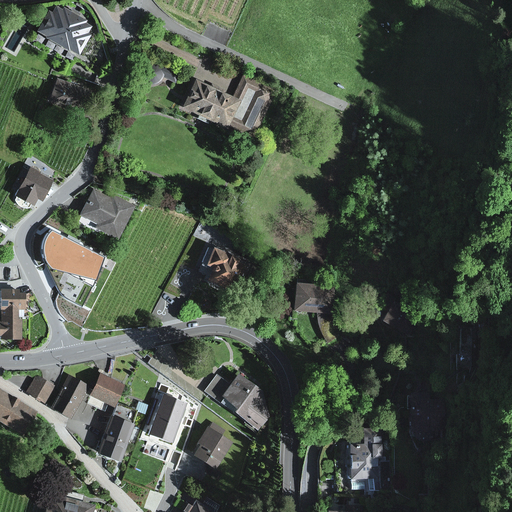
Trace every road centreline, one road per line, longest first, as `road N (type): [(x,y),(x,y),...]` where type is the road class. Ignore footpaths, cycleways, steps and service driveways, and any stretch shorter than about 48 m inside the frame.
road 1 (secondary): [(65,355),(193,327),(248,332),(287,376),(290,511)]
road 2 (residential): [(125,48),(92,164),(22,236),(65,355)]
road 3 (residential): [(141,0),(172,27),(345,110)]
road 4 (residential): [(137,511),(51,410),(0,382)]
